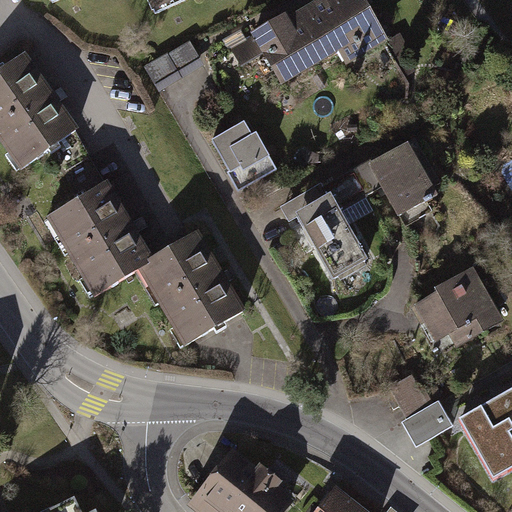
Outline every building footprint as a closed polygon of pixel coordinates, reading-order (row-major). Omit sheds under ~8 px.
[(369,0),(314,0),(302,8),(330,56),(341,50),(348,62),(391,38),(369,0)] [(330,56),(302,8),(289,15),(287,11),(252,30),(282,83),(330,56)] [(193,45),(146,68),(159,93),(206,70),(193,45)] [(25,54),(0,71),(0,143),(17,167),(76,126),(25,54)] [(214,145),(239,196),(274,179),(250,128),(214,145)] [(416,137),(347,176),(361,200),(385,186),(403,218),(447,193),(416,137)] [(340,212),(361,200),(347,176),(291,207),(331,279),(367,260),(340,212)] [(92,296),(136,268),(153,257),(104,180),(42,219),(92,296)] [(186,346),(246,308),(196,230),(153,257),(136,268),(186,346)] [(478,269),(414,304),(436,344),(453,335),(460,346),(506,321),(478,269)] [(406,374),(383,387),(399,416),(431,398),(436,396),(429,383),(416,391),(406,374)] [(511,393),(463,422),(496,481),(511,471),(511,393)] [(447,426),(431,398),(399,416),(393,419),(409,447),(447,426)] [(286,511),(295,500),(234,451),(191,505),(200,511),(286,511)] [(368,511),(338,488),(318,511),(368,511)] [(81,511),(74,497),(41,511),(97,511),(96,509),(89,511),(81,511)]
